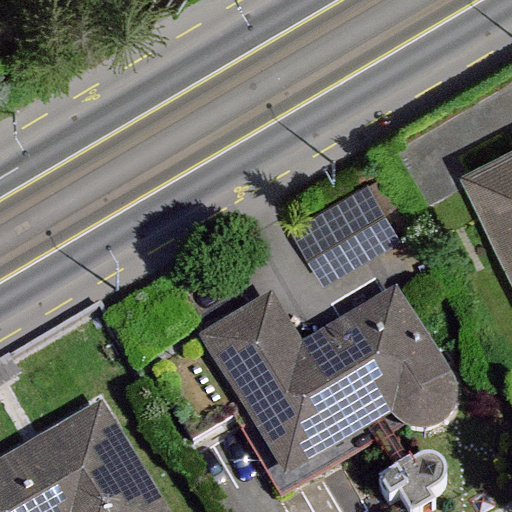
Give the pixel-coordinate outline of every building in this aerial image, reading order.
[(511,156),(484,170),(511,225),(511,156)] [(372,183),(303,223),(333,274),(402,234),(372,183)] [(451,385),(402,303),(323,349),(326,355),(310,365),(277,308),(218,342),(258,410),(295,474),(403,410),(415,420),(430,423),(447,413),(453,401),(451,385)] [(258,410),(218,342),(162,375),(202,442),(258,410)] [(128,466),(101,420),(0,480),(0,511),(50,511),(128,466)] [(435,465),(419,472),(417,469),(400,478),(402,481),(387,489),(397,508),(405,503),(410,511),(440,511),(437,504),(450,497),(455,488),(454,478),(447,467),(435,465)] [(155,511),(128,466),(50,511),(155,511)]
